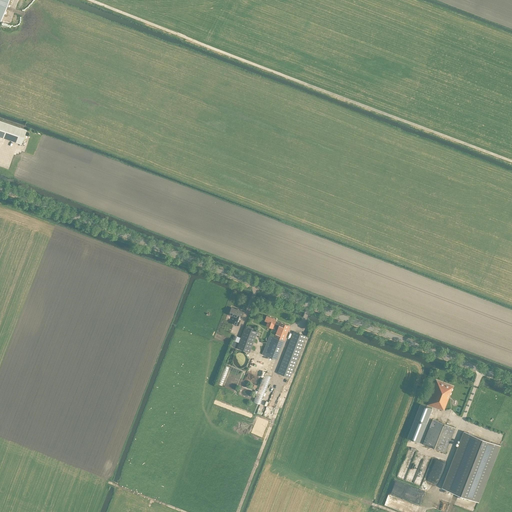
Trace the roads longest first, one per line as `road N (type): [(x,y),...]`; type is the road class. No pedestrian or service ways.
road 1 (tertiary): [(511,382),(0,187)]
road 2 (track): [(90,0),(511,162)]
